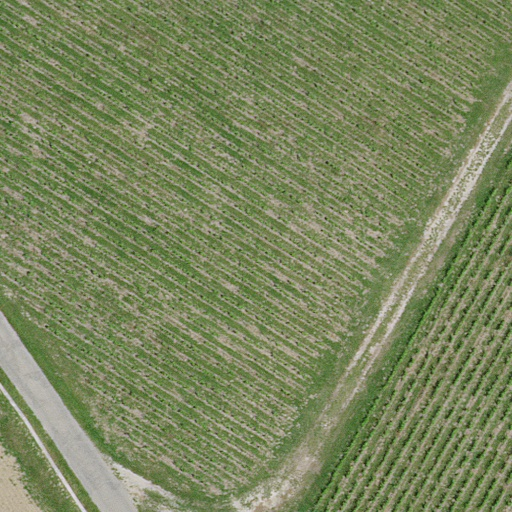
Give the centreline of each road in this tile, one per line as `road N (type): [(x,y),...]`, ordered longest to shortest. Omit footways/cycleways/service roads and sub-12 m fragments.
road 1 (track): [(247,511),(288,482),(307,456),(511,95)]
road 2 (unclassified): [(123,511),(0,335)]
road 3 (track): [(79,452),(185,511)]
